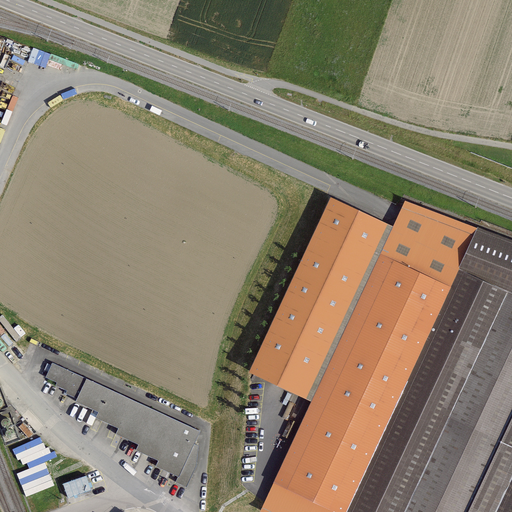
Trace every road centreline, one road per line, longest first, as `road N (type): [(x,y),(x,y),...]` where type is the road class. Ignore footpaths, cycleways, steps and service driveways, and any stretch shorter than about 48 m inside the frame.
road 1 (secondary): [(511,199),(6,0)]
road 2 (unknown): [(271,480),(398,243),(401,230),(389,209)]
